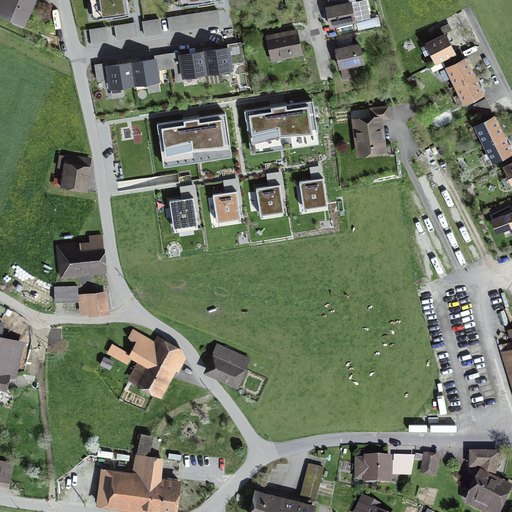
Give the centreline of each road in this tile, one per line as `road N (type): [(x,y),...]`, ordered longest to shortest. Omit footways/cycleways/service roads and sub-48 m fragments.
road 1 (unclassified): [(267,456),(190,352),(120,290),(75,55)]
road 2 (unclassified): [(267,456),(358,439),(511,441)]
road 3 (residential): [(75,55),(223,29)]
road 4 (track): [(0,295),(51,319),(101,320),(131,307)]
